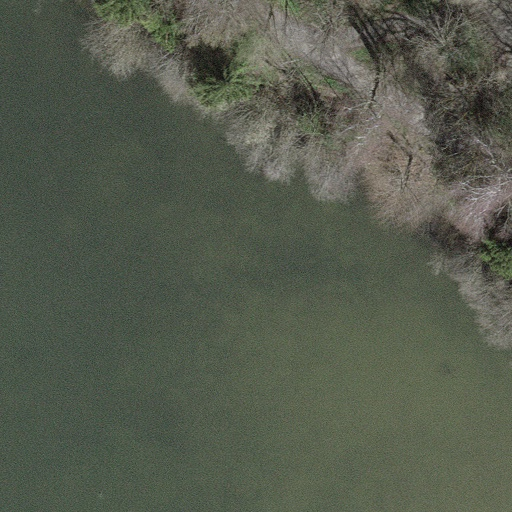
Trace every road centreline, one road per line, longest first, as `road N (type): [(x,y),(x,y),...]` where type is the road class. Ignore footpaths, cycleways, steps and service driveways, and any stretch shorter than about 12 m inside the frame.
road 1 (track): [(222,0),(511,175)]
road 2 (track): [(477,0),(410,28),(299,46)]
